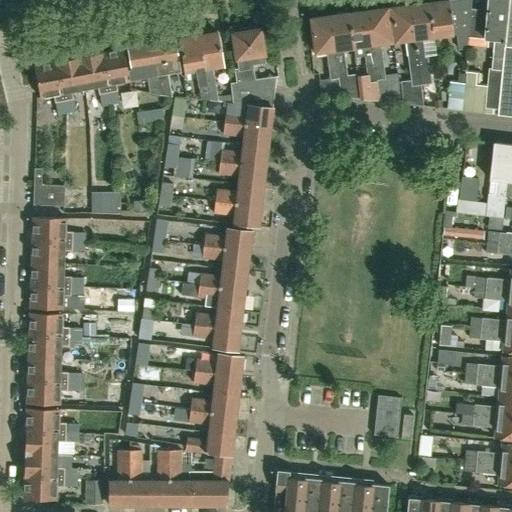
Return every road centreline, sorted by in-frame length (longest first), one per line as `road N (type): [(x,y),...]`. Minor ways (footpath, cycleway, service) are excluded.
road 1 (residential): [(3,511),(3,343),(14,308),(19,100),(0,28)]
road 2 (residential): [(256,462),(306,102)]
road 3 (residential): [(511,497),(256,462)]
road 4 (residential): [(511,127),(306,102)]
